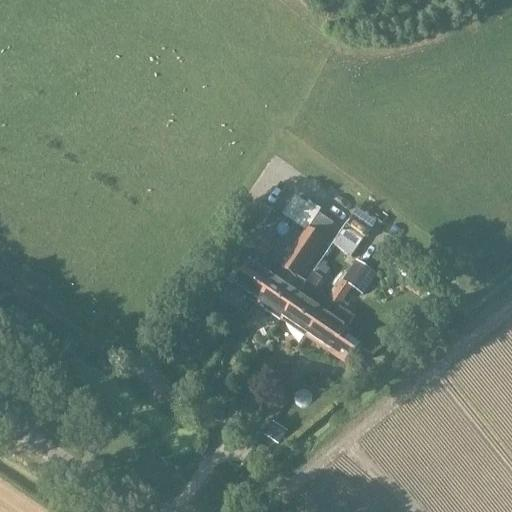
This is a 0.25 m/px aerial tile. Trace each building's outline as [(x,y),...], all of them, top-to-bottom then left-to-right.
[(349,228),(367,239),(372,230),(354,219),(349,228)] [(280,321),(305,285),(296,279),(322,242),(307,231),(274,280),(273,280),(256,305),(280,321)] [(256,305),(273,280),(258,270),(273,248),(264,242),(232,289),(233,290),(233,289),(256,305)] [(354,319),(338,308),(351,289),(362,296),(376,276),(356,263),(328,302),(322,313),(305,338),(328,354),(347,367),(356,354),(338,342),(354,319)] [(322,313),(328,302),(313,292),(321,281),(312,275),(305,285),(280,321),(305,338),(322,313)] [(274,423),(282,434),(296,425),(288,414),(274,423)]
